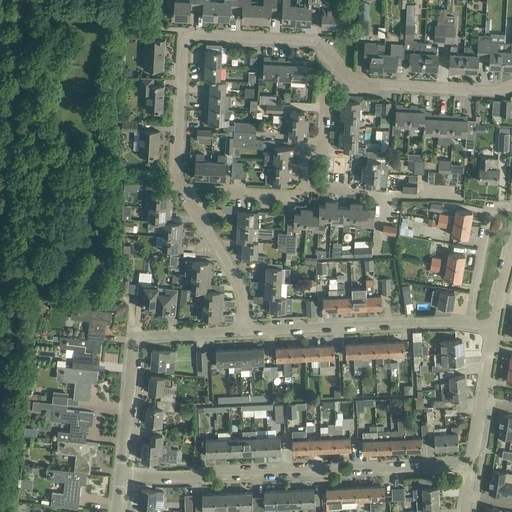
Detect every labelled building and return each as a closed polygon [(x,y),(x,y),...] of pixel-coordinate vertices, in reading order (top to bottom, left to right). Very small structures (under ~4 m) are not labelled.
[(190,8),(196,9),(196,0),(189,0),(190,0),(183,0),(174,0),(174,9),(172,9),(172,19),(189,20),(190,8)] [(215,19),(216,0),(210,0),(209,0),(196,0),(196,9),(203,9),(202,18),(215,19)] [(236,0),(216,0),(217,0),(216,0),(215,19),(229,20),(230,11),(236,11),(236,0)] [(242,21),(255,21),(256,3),(250,3),(250,0),(236,0),(236,11),(236,8),(242,8),(242,21)] [(256,3),(255,21),(270,22),(271,10),(276,10),(276,13),(277,13),(277,0),(263,0),(264,4),(256,3)] [(283,0),(282,13),(282,23),(296,24),(297,6),(289,5),(289,0),(283,0)] [(310,24),(310,14),(311,0),(296,0),(297,6),(296,24),(310,24)] [(317,0),(317,2),(325,2),(325,6),(323,6),(322,14),(322,17),(322,27),(339,28),(340,18),(340,12),(341,5),(334,5),(329,0),(317,0)] [(406,14),(406,16),(414,16),(415,3),(407,3),(406,14)] [(454,16),(446,16),(445,25),(444,42),(453,43),(454,26),(454,16)] [(405,38),(404,40),(412,41),(412,40),(413,30),(414,24),(405,23),(405,24),(405,27),(405,38)] [(435,42),(444,42),(445,25),(436,25),(435,29),(435,42)] [(511,29),(511,51),(503,51),(503,68),(511,68),(511,29)] [(479,37),(479,41),(477,41),(477,46),(471,46),(465,46),(464,52),(463,71),(477,72),(478,56),(483,57),(484,37),(479,37)] [(503,68),(503,51),(497,50),(497,42),(488,41),(488,37),(484,37),(483,57),(490,57),(489,67),(503,68)] [(164,40),(154,40),(145,39),(144,69),(162,70),(164,40)] [(412,40),(412,41),(412,45),(410,45),(409,68),(422,69),(424,43),(417,42),(417,40),(412,40)] [(369,71),(383,72),(384,53),(377,53),(377,43),(364,43),(363,61),(364,61),(364,59),(370,59),(369,71)] [(424,43),(422,69),(437,70),(438,47),(432,46),(432,43),(424,43)] [(403,63),(404,45),(391,44),(390,53),(384,53),(383,72),(396,72),(397,60),(403,61),(403,63)] [(449,70),(463,71),(464,52),(457,52),(457,45),(450,45),(449,60),(449,70)] [(200,58),(200,65),(202,65),(221,67),(221,61),(226,61),(226,52),(221,52),(221,51),(203,50),(202,58),(200,58)] [(259,58),(258,78),(276,79),(277,60),(270,60),(271,58),(263,57),(263,58),(259,58)] [(276,79),(291,79),(292,61),(285,60),(285,58),(278,58),(278,60),(277,60),(276,79)] [(291,79),(302,80),(306,80),(306,87),(312,88),(313,69),(307,68),(307,62),(299,61),(299,59),(292,59),(292,61),(291,79)] [(207,80),(207,79),(220,80),(221,67),(202,65),(202,73),(200,73),(199,80),(207,80)] [(124,67),(123,76),(131,76),(132,68),(124,67)] [(162,111),(163,86),(152,85),(153,78),(139,77),(138,93),(147,94),(146,110),(162,111)] [(204,94),(206,94),(225,95),(226,80),(220,80),(207,79),(207,80),(207,87),(205,87),(204,94)] [(204,108),(204,109),(206,109),(224,110),(225,105),(228,105),(230,105),(231,95),(225,95),(206,94),(206,102),(204,102),(204,108)] [(365,97),(348,96),(347,101),(346,100),(345,107),(341,107),(341,113),(360,114),(360,108),(364,108),(365,97)] [(501,116),(509,117),(510,101),(502,100),(501,116)] [(266,111),(281,112),(282,104),(266,103),(266,111)] [(390,116),(390,113),(390,103),(382,103),(381,115),(390,116)] [(396,105),(395,114),(395,123),(392,123),(392,134),(400,134),(401,126),(409,126),(410,105),(410,107),(403,107),(403,105),(396,105)] [(417,106),(410,105),(409,126),(423,127),(424,108),(417,108),(417,106)] [(423,133),(437,134),(438,115),(431,115),(431,113),(425,112),(425,108),(424,108),(423,127),(423,133)] [(203,116),(203,123),(213,124),(223,124),(229,125),(230,119),(224,119),(224,110),(206,109),(205,116),(203,116)] [(280,122),(289,123),(308,124),(308,118),(304,118),(304,111),(294,111),(285,110),(285,116),(280,115),(280,122)] [(344,125),(365,127),(365,126),(364,126),(364,120),(359,120),(360,114),(341,113),(340,119),(345,119),(344,125)] [(438,115),(437,134),(438,134),(438,143),(451,144),(452,134),(451,134),(453,116),(445,116),(446,114),(438,113),(438,115)] [(453,116),(451,134),(452,134),(466,135),(466,141),(474,141),(474,132),(475,123),(475,120),(468,119),(468,117),(460,116),(460,114),(453,114),(453,116)] [(380,126),(390,126),(390,116),(380,116),(380,126)] [(136,122),(121,122),(121,129),(135,130),(136,122)] [(234,125),(234,130),(255,132),(255,123),(234,122),(234,125)] [(283,136),(293,136),(303,137),(303,130),(307,131),(308,124),(289,123),(289,129),(284,129),(283,136)] [(339,138),(358,139),(358,138),(365,139),(365,127),(344,125),(344,131),(340,131),(339,138)] [(509,150),(510,133),(509,133),(510,128),(499,127),(499,133),(498,150),(509,150)] [(157,156),(159,131),(140,130),(139,155),(157,156)] [(212,130),(207,130),(197,130),(197,137),(211,138),(212,130)] [(232,145),(233,139),(233,130),(223,130),(223,134),(224,137),(226,137),(225,151),(232,152),(232,145)] [(234,130),(233,130),(233,139),(254,140),(255,132),(234,130)] [(365,151),(366,145),(358,144),(358,139),(339,138),(339,144),(343,144),(343,150),(365,151)] [(232,145),(245,146),(245,147),(262,148),(262,140),(254,140),(233,139),(232,145)] [(262,158),(287,160),(288,154),(292,154),(293,148),(275,147),(274,153),(262,152),(262,158)] [(209,179),(210,160),(203,160),(204,154),(196,153),(195,178),(209,179)] [(224,179),(225,169),(226,155),(218,155),(218,161),(210,160),(209,179),(224,179)] [(287,166),(287,160),(262,158),(262,165),(273,166),(273,172),(291,173),(291,166),(287,166)] [(497,182),(497,172),(497,169),(498,159),(490,158),(480,158),(480,168),(479,181),(497,182)] [(440,169),(450,169),(450,166),(450,160),(439,159),(439,168),(440,169)] [(362,172),(387,174),(388,162),(367,160),(366,167),(362,166),(362,172)] [(424,171),(424,168),(424,161),(422,160),(415,160),(413,160),(408,160),(407,168),(414,169),(414,173),(424,174),(424,171)] [(238,162),(237,178),(245,178),(245,162),(238,162)] [(266,171),(265,184),(286,185),(286,178),(291,179),(291,173),(273,172),(266,171)] [(384,186),(385,180),(387,180),(387,174),(362,172),(361,179),(366,179),(365,185),(384,186)] [(402,183),(401,191),(416,192),(417,184),(402,183)] [(145,202),(144,207),(145,207),(170,209),(170,208),(172,208),(172,201),(170,201),(170,193),(167,193),(159,193),(159,186),(146,186),(145,192),(145,202)] [(319,207),(318,225),(324,225),(325,220),(331,220),(331,202),(325,201),(325,206),(319,206),(319,207)] [(331,202),(331,220),(331,225),(336,226),(343,226),(344,207),(338,207),(338,202),(331,202)] [(349,231),(349,226),(349,221),(355,221),(356,203),(350,203),(350,207),(344,207),(343,226),(343,231),(349,231)] [(356,203),(355,221),(361,222),(361,227),(369,227),(369,222),(374,222),(374,209),(362,208),(362,204),(356,203)] [(441,212),(442,205),(430,203),(429,210),(441,212)] [(220,212),(232,212),(232,204),(220,204),(220,212)] [(122,219),(130,219),(131,205),(123,205),(122,219)] [(300,226),(306,227),(307,208),(301,208),(301,206),(294,205),(293,231),(299,232),(300,226)] [(171,223),(171,222),(171,216),(169,216),(170,209),(145,207),(144,221),(150,221),(157,222),(171,223)] [(307,208),(306,227),(312,227),(311,232),(317,233),(318,225),(319,207),(313,207),(313,209),(307,208)] [(447,221),(454,222),(470,225),(472,212),(456,209),(455,216),(439,214),(438,220),(447,221)] [(235,218),(234,226),(255,227),(259,227),(259,213),(233,211),(233,218),(235,218)] [(428,218),(427,225),(436,226),(437,220),(428,218)] [(123,221),(123,232),(133,232),(134,222),(123,221)] [(401,221),(399,234),(412,236),(413,229),(407,228),(408,222),(402,221),(401,221)] [(182,223),(171,222),(171,223),(157,222),(157,230),(163,231),(162,236),(181,238),(183,238),(184,231),(182,231),(182,223)] [(467,238),(470,225),(454,222),(452,235),(467,238)] [(237,240),(256,242),(256,235),(273,236),(274,228),(259,227),(255,227),(234,226),(232,225),(232,233),(234,233),(233,241),(237,241),(237,240)] [(396,227),(383,225),(382,233),(395,235),(396,227)] [(277,243),(286,243),(286,235),(286,233),(278,232),(277,243)] [(290,264),(291,252),(295,252),(295,235),(286,235),(286,243),(285,252),(286,252),(285,264),(290,264)] [(181,245),(181,238),(162,236),(156,236),(156,245),(162,245),(162,251),(183,252),(183,245),(181,245)] [(442,252),(444,241),(429,239),(427,249),(442,252)] [(257,257),(258,247),(258,242),(256,242),(237,240),(237,241),(237,247),(239,247),(238,255),(257,257)] [(355,256),(361,256),(371,255),(371,246),(354,247),(354,249),(355,256)] [(332,257),(341,257),(341,248),(332,247),(332,257)] [(317,258),(325,258),(326,250),(317,250),(317,258)] [(448,260),(446,266),(462,268),(465,255),(455,254),(449,253),(448,260)] [(316,266),(316,262),(317,258),(305,257),(304,265),(316,266)] [(365,270),(373,270),(373,260),(364,260),(365,270)] [(192,261),(192,271),(192,276),(210,277),(212,277),(213,270),(211,270),(211,262),(192,261)] [(335,265),(335,261),(326,261),(326,262),(317,262),(317,274),(326,274),(326,265),(335,265)] [(445,272),(444,279),(450,280),(460,282),(462,268),(446,266),(445,272)] [(261,267),(260,274),(262,274),(262,281),(281,282),(289,283),(289,268),(281,268),(271,267),(261,267)] [(198,291),(205,291),(211,291),(212,284),(210,284),(210,277),(192,276),(191,290),(198,291)] [(390,294),(390,278),(382,279),(383,294),(390,294)] [(138,284),(137,294),(143,295),(141,309),(155,310),(157,297),(157,292),(158,287),(158,286),(150,285),(151,281),(138,280),(138,284)] [(366,282),(367,308),(381,308),(381,295),(374,296),(373,280),(365,280),(366,282)] [(261,296),(265,296),(280,297),(281,282),(262,281),(260,281),(260,288),(262,288),(261,296)] [(338,310),(337,283),(329,283),(329,289),(328,289),(329,298),(323,298),(323,310),(338,310)] [(337,283),(338,310),(352,309),(352,297),(345,297),(344,283),(337,283)] [(404,303),(411,302),(408,285),(402,286),(404,303)] [(155,310),(155,315),(169,316),(170,303),(176,303),(178,289),(165,288),(158,287),(157,292),(157,297),(155,310)] [(366,288),(351,289),(352,297),(352,309),(367,308),(366,293),(366,288)] [(432,289),(431,296),(439,297),(438,306),(452,309),(454,293),(440,290),(440,291),(432,289)] [(198,300),(204,300),(204,305),(222,307),(224,307),(225,300),(223,299),(223,292),(211,291),(205,291),(198,291),(198,300)] [(285,312),(286,302),(286,297),(280,297),(265,296),(265,303),(267,303),(266,311),(285,312)] [(37,299),(36,321),(45,322),(46,306),(43,306),(44,299),(37,299)] [(308,316),(315,316),(314,300),(307,300),(308,316)] [(71,318),(80,319),(89,320),(88,332),(87,339),(100,340),(100,341),(104,341),(105,323),(104,323),(105,319),(110,320),(111,312),(113,312),(113,311),(83,308),(84,303),(72,301),(70,311),(72,311),(71,318)] [(222,314),(222,307),(204,305),(203,320),(224,321),(224,314),(222,314)] [(93,370),(94,352),(93,352),(94,348),(99,349),(100,341),(100,340),(87,339),(77,338),(60,336),(60,340),(60,348),(74,349),(72,368),(75,368),(93,370)] [(463,352),(462,340),(446,341),(440,342),(441,353),(447,353),(463,352)] [(413,342),(413,355),(419,355),(422,355),(421,341),(413,342)] [(374,343),(375,355),(389,355),(389,342),(374,343)] [(389,342),(389,355),(404,354),(403,342),(389,342)] [(375,355),(374,343),(360,344),(361,369),(369,369),(368,356),(375,355)] [(360,344),(345,344),(346,354),(346,357),(354,356),(354,370),(361,370),(361,369),(360,344)] [(319,345),(304,346),(305,358),(310,358),(320,358),(319,345)] [(333,345),(319,345),(320,365),(320,371),(320,374),(334,373),(334,365),(329,365),(329,357),(334,357),(333,345)] [(304,346),(290,347),(291,359),(305,358),(304,346)] [(291,359),(290,347),(275,348),(276,360),(283,359),(284,375),(291,375),(291,373),(291,367),(291,359)] [(264,348),(251,349),(252,363),(264,363),(264,348)] [(239,349),(227,350),(228,364),(234,364),(235,372),(241,372),(240,369),(239,349)] [(251,349),(239,349),(240,369),(252,369),(252,363),(251,349)] [(152,350),(151,367),(165,368),(166,360),(170,360),(175,360),(175,351),(152,350)] [(215,350),(216,360),(216,365),(228,364),(227,350),(215,350)] [(206,352),(197,352),(197,369),(206,369),(206,362),(206,352)] [(433,372),(439,371),(453,370),(453,364),(463,364),(463,352),(447,353),(441,353),(442,365),(432,366),(433,372)] [(105,362),(118,362),(119,354),(105,353),(105,362)] [(320,365),(312,366),(313,372),(313,376),(320,376),(320,374),(320,371),(320,365)] [(99,370),(93,370),(75,368),(72,368),(56,366),(56,370),(57,370),(56,380),(75,381),(74,392),(73,392),(73,398),(89,400),(91,382),(90,382),(91,378),(96,379),(97,371),(99,371),(99,370)] [(263,366),(263,367),(262,367),(262,371),(264,371),(264,381),(271,381),(272,381),(271,366),(263,366)] [(441,389),(465,387),(464,375),(454,376),(453,370),(439,371),(440,377),(449,376),(449,383),(441,383),(441,389)] [(173,378),(160,377),(150,376),(149,392),(164,394),(164,401),(175,402),(176,393),(162,392),(163,385),(172,386),(173,378)] [(466,399),(465,387),(441,389),(442,400),(434,401),(434,402),(432,403),(433,407),(456,406),(455,400),(466,399)] [(416,408),(423,408),(422,390),(417,390),(417,397),(415,397),(416,408)] [(67,404),(68,397),(68,396),(53,395),(52,402),(53,402),(67,404)] [(33,400),(32,409),(38,410),(38,407),(41,407),(47,408),(53,408),(52,412),(59,413),(58,420),(71,422),(70,431),(58,430),(57,439),(58,439),(69,440),(69,441),(85,442),(87,424),(86,424),(86,420),(92,421),(93,414),(94,414),(94,413),(66,410),(67,404),(53,402),(52,402),(33,400)] [(174,411),(175,402),(164,401),(157,400),(160,401),(159,408),(147,407),(146,414),(147,414),(146,422),(145,423),(161,425),(162,410),(174,411)] [(364,400),(356,400),(356,412),(365,412),(364,400)] [(296,416),(295,403),(287,403),(287,417),(296,416)] [(266,404),(266,410),(275,409),(275,422),(284,422),(283,404),(266,404)] [(447,449),(446,433),(440,434),(439,428),(434,428),(433,410),(426,411),(427,423),(428,439),(434,439),(435,449),(447,449)] [(511,415),(501,413),(498,436),(511,438),(511,430),(511,415)] [(354,418),(346,418),(341,418),(341,423),(335,424),(336,450),(351,449),(350,437),(343,437),(342,429),(354,429),(354,418)] [(412,419),(405,419),(405,422),(406,451),(421,450),(420,438),(413,438),(412,419)] [(398,430),(391,431),(392,451),(406,451),(405,422),(398,422),(398,430)] [(322,451),(336,450),(335,424),(327,424),(328,430),(321,430),(321,434),(321,438),(322,451)] [(363,440),(362,440),(363,453),(377,452),(376,426),(369,426),(369,431),(362,432),(363,440)] [(392,451),(391,431),(384,431),(383,426),(376,426),(377,452),(392,451)] [(446,433),(447,449),(458,448),(457,433),(459,433),(458,426),(451,427),(452,433),(446,433)] [(267,430),(255,430),(255,437),(256,454),(268,453),(268,437),(267,437),(267,430)] [(306,431),(292,431),(293,452),(307,451),(307,439),(306,431)] [(142,460),(177,462),(177,449),(169,449),(169,454),(157,453),(158,444),(161,445),(162,436),(150,435),(150,443),(143,443),(142,460)] [(281,453),(280,443),(280,436),(268,437),(268,453),(281,453)] [(243,438),(243,454),(256,454),(255,437),(243,438)] [(230,439),(231,455),(243,454),(243,438),(230,439)] [(321,438),(307,439),(307,451),(322,451),(321,438)] [(99,444),(85,442),(69,441),(69,440),(58,439),(57,440),(57,443),(61,444),(64,444),(63,446),(64,446),(63,451),(76,453),(75,465),(74,465),(74,471),(73,471),(87,473),(90,473),(92,455),(91,455),(91,451),(97,452),(98,444),(99,445),(99,444)] [(219,455),(218,439),(205,440),(206,456),(219,455)] [(218,439),(219,455),(231,455),(230,439),(218,439)] [(86,481),(87,473),(73,471),(74,471),(57,469),(46,468),(46,472),(47,472),(46,479),(55,480),(65,481),(64,493),(52,492),(51,505),(62,506),(78,508),(81,484),(80,484),(80,480),(86,481)] [(492,470),(488,493),(501,495),(505,472),(492,470)] [(511,473),(505,472),(501,495),(502,495),(502,494),(511,495),(511,473)] [(21,478),(21,486),(31,487),(31,479),(21,478)] [(369,486),(355,487),(356,507),(356,499),(370,499),(369,486)] [(384,486),(369,486),(370,499),(370,507),(370,511),(377,511),(377,510),(381,506),(385,506),(384,498),(384,486)] [(355,487),(340,488),(341,508),(356,507),(355,487)] [(416,488),(416,497),(416,499),(438,498),(437,487),(416,488)] [(326,492),(321,492),(322,504),(322,511),(329,511),(330,508),(341,508),(340,488),(326,488),(326,492)] [(391,488),(392,500),(405,500),(404,488),(391,488)] [(139,505),(139,506),(154,507),(155,498),(162,499),(163,492),(141,489),(140,499),(141,499),(140,505),(139,505)] [(314,489),(301,490),(302,506),(315,505),(314,489)] [(289,490),(276,491),(277,507),(277,511),(290,511),(290,507),(289,490)] [(302,506),(301,490),(289,490),(290,507),(302,506)] [(258,497),(259,511),(265,511),(265,508),(277,507),(276,491),(264,491),(264,497),(258,497)] [(252,492),(239,493),(240,509),(252,508),(252,511),(255,511),(259,511),(258,497),(252,498),(252,492)] [(227,493),(214,494),(215,511),(227,511),(227,509),(227,493)] [(239,493),(227,493),(227,509),(240,509),(239,493)] [(202,501),(195,501),(195,511),(215,511),(214,494),(202,494),(202,501)] [(408,511),(407,511),(427,511),(428,511),(439,510),(438,498),(416,499),(417,511),(408,511)]
